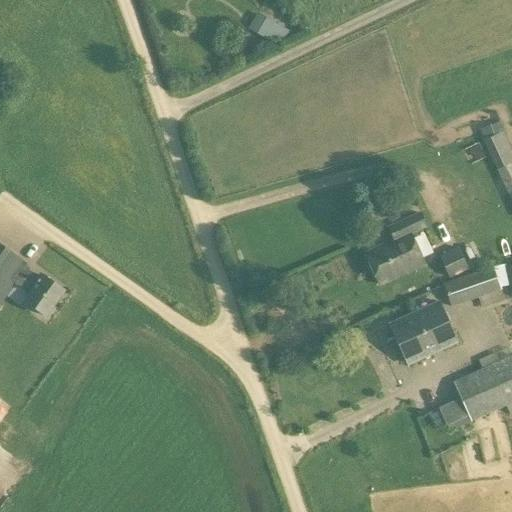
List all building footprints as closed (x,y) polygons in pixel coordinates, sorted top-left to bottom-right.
[(264,17),(255,33),(279,47),(288,31),(264,17)] [(482,142),(511,204),(511,152),(502,132),(482,142)] [(215,194),(226,191),(222,174),(210,177),(215,194)] [(423,265),(410,236),(428,228),(421,212),(386,228),(392,240),(364,253),(378,285),(423,265)] [(0,304),(7,295),(15,285),(29,295),(24,301),(46,316),(63,291),(42,276),(40,279),(26,268),(28,265),(0,243),(0,304)] [(458,248),(438,257),(447,278),(467,270),(467,268),(477,263),(470,246),(459,251),(458,248)] [(442,283),(451,308),(477,299),(480,308),(503,300),(499,288),(508,286),(511,300),(511,299),(511,265),(506,266),(505,264),(493,268),(492,266),(442,283)] [(407,365),(456,342),(438,302),(388,325),(407,365)] [(468,419),(470,423),(505,407),(509,416),(511,414),(511,358),(511,356),(453,383),(460,399),(448,404),(457,424),(468,419)] [(354,364),(325,381),(339,407),(369,390),(354,364)] [(0,503),(25,460),(0,446),(0,503)]
